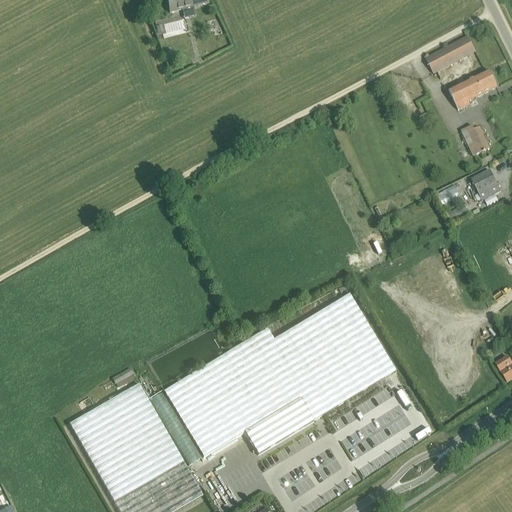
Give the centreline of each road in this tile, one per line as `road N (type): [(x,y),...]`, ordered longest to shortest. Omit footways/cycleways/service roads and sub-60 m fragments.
road 1 (secondary): [(370,500),(424,479),(473,432)]
road 2 (secondary): [(473,432),(418,459),(370,500)]
